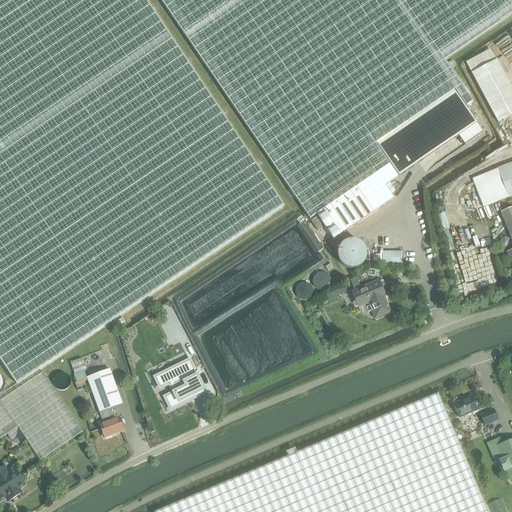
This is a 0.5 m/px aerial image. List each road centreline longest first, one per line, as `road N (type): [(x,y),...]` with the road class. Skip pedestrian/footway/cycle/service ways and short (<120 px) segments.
road 1 (unclassified): [(45,511),(165,446),(448,327),(511,310)]
road 2 (unclassified): [(511,351),(476,359),(121,511)]
